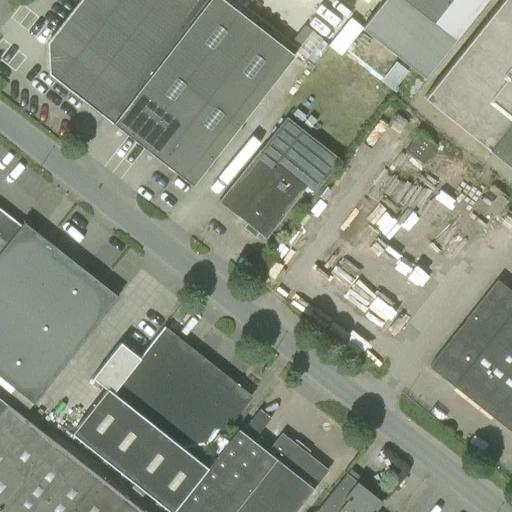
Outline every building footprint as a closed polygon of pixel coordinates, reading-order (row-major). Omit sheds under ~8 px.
[(191,186),(294,55),(223,0),(81,0),(47,44),(49,75),(191,186)] [(383,0),(361,29),(425,79),(486,0),(383,0)] [(511,0),(502,0),(424,99),(511,168),(511,0)] [(265,239),(306,188),(314,194),(315,195),(343,160),(301,127),(286,115),(259,150),(219,200),(218,202),(247,225),(244,229),(254,237),(258,234),(265,239)] [(419,132),(403,151),(421,164),(436,145),(419,132)] [(0,377),(13,388),(6,396),(26,412),(33,404),(117,297),(37,233),(34,231),(24,223),(20,227),(0,210),(0,377)] [(511,292),(497,280),(429,366),(433,370),(493,417),(511,432),(511,292)] [(266,452),(238,430),(227,443),(208,469),(198,461),(218,436),(246,400),(232,389),(235,386),(163,330),(165,328),(164,326),(139,358),(120,343),(92,379),(106,390),(71,435),(170,511),(295,511),(328,470),(281,433),(266,452)] [(142,511),(0,399),(0,511),(142,511)] [(270,418),(259,410),(243,429),(255,438),(270,418)] [(374,511),(382,502),(346,474),(315,511),(374,511)]
